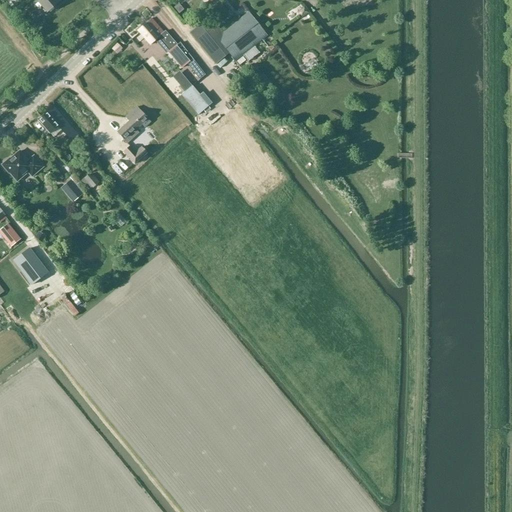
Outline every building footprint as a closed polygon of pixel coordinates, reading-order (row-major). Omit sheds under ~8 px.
[(26,0),(27,0),(38,0),(39,0),(36,2),(46,13),(62,0),(26,0)] [(304,8),(297,13),(301,18),(308,13),(304,8)] [(222,31),(214,37),(229,55),(234,62),(243,55),(248,62),(259,53),(254,47),(267,36),(249,12),(240,19),(223,32),(222,31)] [(209,18),(190,33),(216,65),(229,55),(214,37),(222,31),(210,17),(209,18)] [(165,31),(163,33),(151,19),(138,31),(151,45),(158,39),(169,52),(168,53),(182,69),(187,64),(199,80),(205,75),(180,44),(177,46),(165,31)] [(117,43),(111,49),(116,54),(122,49),(117,43)] [(192,86),(179,71),(172,77),(185,93),(181,96),(198,116),(209,106),(192,86)] [(261,77),(253,84),(258,90),(263,86),(265,88),(265,89),(279,106),(286,101),(271,83),(268,85),(261,77)] [(145,128),(151,123),(137,107),(125,118),(129,122),(116,132),(127,145),(139,134),(136,131),(142,126),(145,128)] [(38,121),(49,134),(57,127),(58,128),(58,127),(71,142),(78,137),(53,108),(38,121)] [(144,146),(149,152),(155,147),(150,140),(144,146)] [(148,154),(142,148),(141,147),(135,151),(130,146),(123,152),(134,165),(147,154),(148,154)] [(24,160),(25,159),(19,152),(8,161),(7,161),(4,163),(4,164),(3,166),(4,167),(4,168),(6,171),(7,171),(16,182),(27,173),(31,177),(42,168),(33,157),(26,163),(24,160)] [(87,176),(79,182),(86,190),(91,186),(93,188),(98,184),(92,177),(90,179),(87,176)] [(71,181),(63,188),(74,201),(82,194),(71,181)] [(8,225),(0,231),(0,233),(11,247),(20,240),(8,225)] [(14,261),(32,285),(47,273),(30,249),(14,261)]
